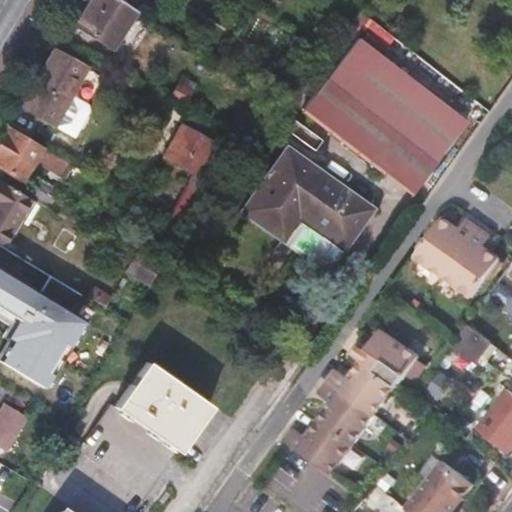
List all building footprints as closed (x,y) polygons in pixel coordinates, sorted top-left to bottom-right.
[(73,26),(108,49),(134,12),(119,2),(114,0),(80,0),(87,4),(73,26)] [(462,120),(355,38),(331,70),(439,151),(462,120)] [(88,68),(56,49),(22,107),(74,137),(90,111),(88,105),(72,96),(88,68)] [(435,162),(432,159),(439,151),(331,70),(301,111),(411,193),(435,162)] [(211,142),(181,125),(162,158),(192,175),(185,186),(197,193),(220,154),(215,151),(214,153),(207,149),(211,142)] [(33,158),(63,175),(70,164),(6,126),(0,137),(0,168),(20,180),(33,158)] [(325,273),(368,210),(303,165),(260,229),(325,273)] [(0,245),(1,246),(29,199),(0,181),(0,245)] [(416,252),(443,273),(481,226),(470,217),(462,226),(444,213),(416,252)] [(484,244),(492,235),(481,226),(443,273),(472,295),(501,257),(484,244)] [(22,274),(0,261),(0,252),(3,248),(1,246),(0,245),(0,303),(3,305),(22,274)] [(497,292),(507,299),(511,292),(511,275),(511,274),(497,292)] [(30,325),(0,307),(0,334),(18,345),(30,325)] [(450,349),(474,366),(491,343),(468,325),(450,349)] [(364,343),(356,355),(365,362),(399,387),(401,389),(423,360),(386,331),(373,349),(364,343)] [(175,450),(207,406),(144,362),(114,405),(175,450)] [(351,379),(339,371),(331,383),(376,417),(399,387),(365,362),(351,379)] [(511,387),(502,379),(491,393),(506,405),(488,427),(511,446),(511,387)] [(322,394),(333,403),(320,419),(354,446),(376,417),(331,383),(322,394)] [(0,451),(5,454),(0,460),(0,464),(34,485),(68,427),(33,406),(25,418),(3,405),(0,409),(0,451)] [(332,474),(354,446),(320,419),(306,436),(296,428),(287,440),(332,474)] [(444,462),(407,510),(409,511),(454,511),(475,486),(444,462)]
